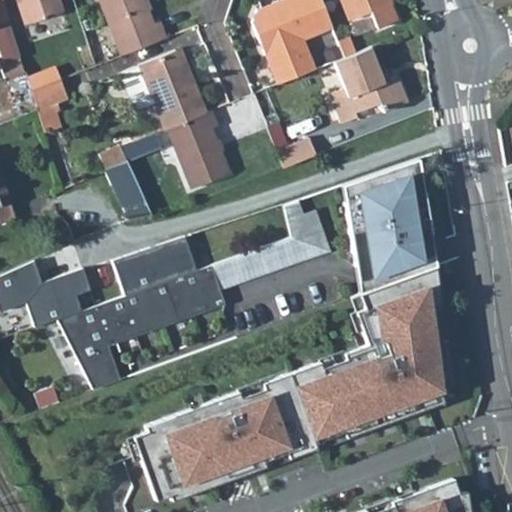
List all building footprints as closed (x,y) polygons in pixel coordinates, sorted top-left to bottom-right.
[(62,11),(58,0),(15,0),(24,23),(62,11)] [(97,0),(120,54),(164,37),(158,21),(152,23),(142,0),(97,0)] [(300,39),(331,27),(320,0),(276,0),(256,8),(250,21),(263,54),(265,53),(277,83),(312,69),(300,39)] [(339,0),(348,20),(368,11),(375,28),(395,19),(389,3),(390,2),(389,0),(339,0)] [(343,56),(354,52),(348,36),(337,41),(339,46),(343,56)] [(378,102),(381,111),(406,101),(396,75),(385,80),(371,45),(354,52),(343,56),(332,61),(342,87),(328,93),(340,123),(356,116),(354,112),(378,102)] [(343,56),(339,46),(333,48),(337,58),(343,56)] [(205,111),(187,66),(184,67),(176,48),(138,63),(138,64),(123,71),(121,76),(133,106),(138,109),(153,102),(164,128),(168,127),(205,111)] [(327,62),(337,58),(333,48),(324,52),(327,62)] [(19,55),(0,61),(0,67),(4,78),(25,72),(19,55)] [(60,78),(30,90),(37,109),(53,103),(67,97),(60,78)] [(53,103),(37,109),(44,132),(60,125),(53,103)] [(210,110),(205,111),(168,127),(192,187),(228,172),(218,149),(214,150),(211,143),(215,141),(210,127),(216,125),(210,110)] [(270,133),(277,149),(282,147),(276,131),(270,133)] [(277,149),(275,150),(281,167),(314,154),(308,137),(282,147),(277,149)] [(119,147),(118,145),(97,153),(103,169),(125,159),(119,147)] [(430,242),(416,157),(349,180),(352,197),(342,201),(353,265),(379,261),(430,242)] [(103,171),(109,184),(110,184),(126,219),(149,214),(125,159),(103,169),(104,170),(103,171)] [(0,220),(13,216),(0,178),(0,220)] [(349,180),(339,183),(342,201),(352,197),(349,180)] [(296,198),(281,203),(290,235),(209,264),(218,289),(328,250),(314,209),(301,213),(296,198)] [(123,294),(194,269),(183,235),(111,259),(123,294)] [(379,261),(353,265),(358,292),(434,265),(430,242),(379,261)] [(91,291),(83,268),(41,283),(32,259),(0,274),(0,314),(26,304),(33,326),(54,318),(81,309),(77,296),(91,291)] [(81,309),(54,318),(93,388),(118,379),(106,345),(223,304),(218,289),(209,264),(194,269),(123,294),(95,303),(81,309)] [(428,306),(439,302),(434,265),(358,292),(357,293),(362,307),(353,310),(365,343),(341,352),(343,358),(320,366),(318,361),(259,382),(261,387),(238,396),(236,390),(143,424),(145,430),(130,435),(153,499),(168,494),(170,499),(264,465),(262,459),(285,451),(287,457),(316,446),(314,441),(342,431),(344,436),(441,401),(437,388),(450,383),(444,338),(440,339),(428,306)] [(357,293),(348,296),(353,310),(362,307),(357,293)] [(444,338),(439,302),(428,306),(440,339),(444,338)] [(341,352),(318,361),(320,366),(343,358),(341,352)] [(259,382),(236,390),(238,396),(261,387),(259,382)] [(450,383),(437,388),(441,401),(452,397),(450,383)] [(56,385),(37,391),(42,406),(61,399),(56,385)] [(316,446),(344,436),(342,431),(314,441),(316,446)] [(264,465),(287,457),(285,451),(262,459),(264,465)] [(467,511),(465,490),(456,491),(451,477),(389,500),(390,504),(366,511),(365,511),(364,509),(354,511),(467,511)] [(389,500),(364,509),(365,511),(366,511),(390,504),(389,500)]
